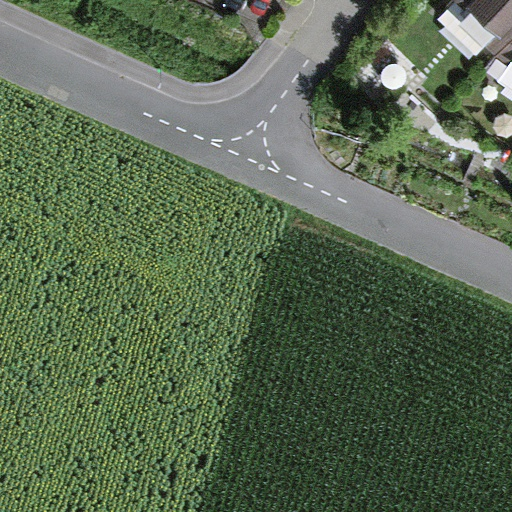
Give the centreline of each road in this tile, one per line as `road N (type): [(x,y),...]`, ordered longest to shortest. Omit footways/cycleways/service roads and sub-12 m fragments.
road 1 (unclassified): [(248,160),(511,282)]
road 2 (unclassified): [(0,44),(248,160)]
road 3 (residential): [(357,0),(248,160)]
